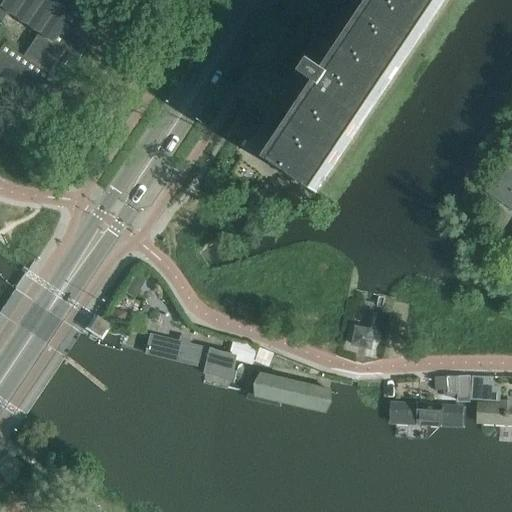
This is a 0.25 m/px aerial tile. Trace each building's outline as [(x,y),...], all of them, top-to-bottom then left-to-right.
[(64,51),(78,61),(88,46),(113,9),(99,0),(5,0),(5,1),(3,0),(0,0),(0,1),(0,81),(37,106),(54,80),(47,75),(64,51)] [(325,179),(445,0),(376,0),(336,61),(326,54),(317,66),(314,64),(305,76),(314,82),(315,81),(320,84),(317,89),(316,89),(278,148),(283,151),(273,165),(310,190),(320,177),(325,179)] [(511,172),(503,166),(485,193),(511,210),(511,250),(511,172)] [(138,266),(122,291),(134,299),(150,274),(138,266)] [(113,309),(110,322),(123,325),(126,313),(113,309)] [(105,326),(93,318),(85,329),(98,337),(105,326)] [(371,349),(374,331),(356,328),(353,345),(371,349)] [(234,383),(240,360),(150,334),(143,357),(234,383)] [(239,342),(236,350),(236,352),(239,353),(240,354),(243,361),(243,362),(252,365),(255,358),(255,357),(258,348),(248,345),(242,343),(239,342)] [(259,351),(254,364),(268,368),(273,355),(259,351)] [(330,419),(336,396),(261,375),(255,398),(330,419)] [(451,377),(436,377),(436,391),(445,391),(445,397),(458,397),(458,403),(471,403),(471,401),(471,376),(458,377),(451,377)] [(471,376),(471,401),(500,402),(501,378),(471,376)] [(375,381),(373,402),(384,403),(385,380),(375,381)] [(468,407),(392,403),(390,427),(467,432),(468,407)] [(511,405),(480,404),(478,430),(511,431),(511,405)]
